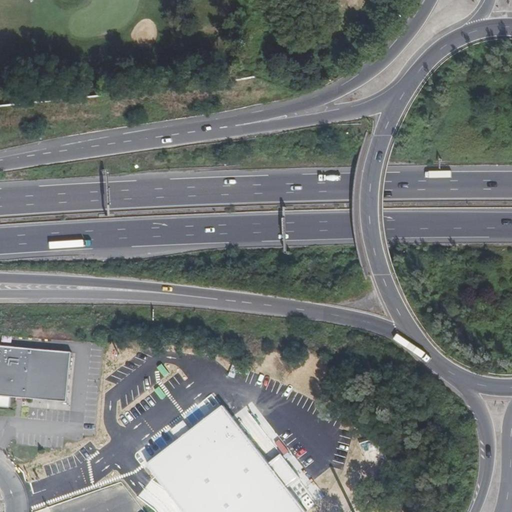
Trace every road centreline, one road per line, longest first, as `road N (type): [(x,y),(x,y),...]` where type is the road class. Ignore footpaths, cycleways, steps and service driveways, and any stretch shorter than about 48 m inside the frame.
road 1 (trunk): [(511,184),(0,202)]
road 2 (trunk): [(0,239),(511,224)]
road 3 (primary): [(407,93),(379,171),(376,217),(386,271),(423,346)]
road 4 (trunk): [(241,127),(0,164)]
road 5 (trunk): [(430,0),(388,57),(340,91),(241,127)]
road 6 (trunk): [(0,277),(217,295)]
road 7 (trunk): [(0,293),(217,295)]
road 8 (trunk): [(217,295),(370,322),(423,346)]
road 9 (trunk): [(407,93),(353,113),(241,127)]
road 10 (secondary): [(462,381),(488,450),(477,511)]
